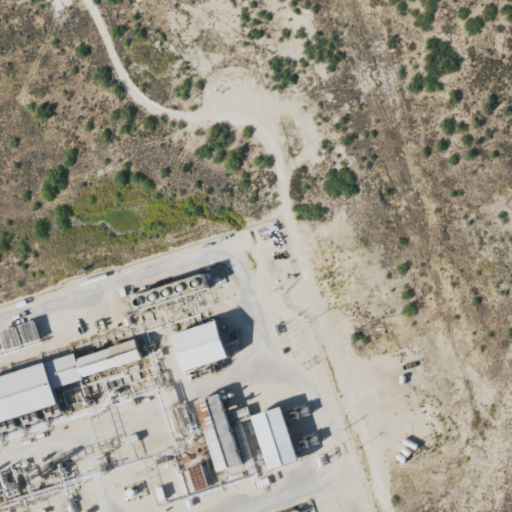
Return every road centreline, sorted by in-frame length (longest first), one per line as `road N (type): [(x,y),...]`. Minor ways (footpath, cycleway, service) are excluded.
road 1 (track): [(401,511),(320,223),(275,162),(234,147),(197,0)]
road 2 (track): [(234,147),(170,122),(109,67),(86,0)]
